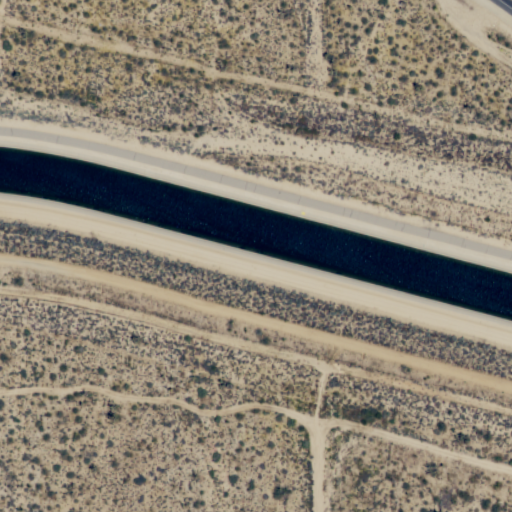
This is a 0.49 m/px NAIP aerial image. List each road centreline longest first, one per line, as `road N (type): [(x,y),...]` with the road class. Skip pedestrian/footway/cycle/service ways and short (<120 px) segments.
road 1 (residential): [(0,385),(91,378),(126,392),(175,391),(206,406),(254,396),(511,463)]
road 2 (track): [(511,383),(334,337)]
road 3 (residential): [(334,337),(319,413),(320,511)]
